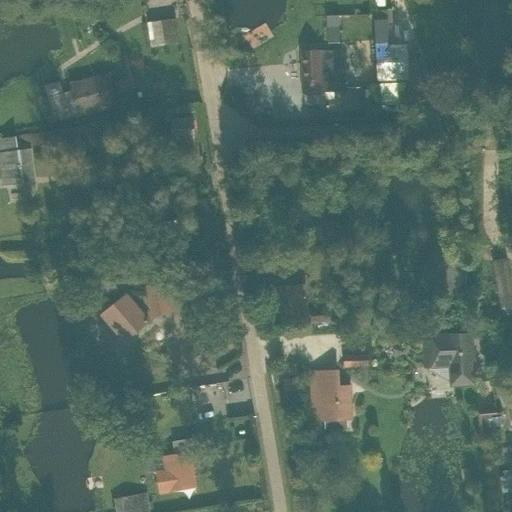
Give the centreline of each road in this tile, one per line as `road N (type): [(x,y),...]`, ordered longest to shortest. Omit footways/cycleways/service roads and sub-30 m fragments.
road 1 (unclassified): [(217,136),(280,511)]
road 2 (unclassified): [(511,123),(217,136)]
road 3 (unclassified): [(194,0),(217,136)]
